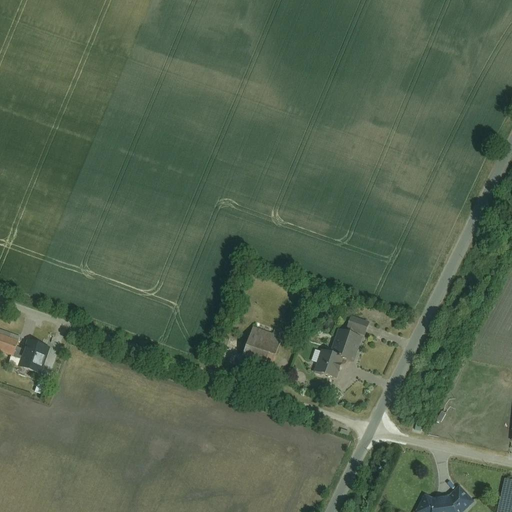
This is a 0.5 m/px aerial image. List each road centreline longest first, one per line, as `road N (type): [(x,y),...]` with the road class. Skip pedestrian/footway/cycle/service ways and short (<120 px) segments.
road 1 (unclassified): [(0,298),(370,430)]
road 2 (unclassified): [(370,430),(511,150)]
road 3 (unclassified): [(370,430),(511,464)]
